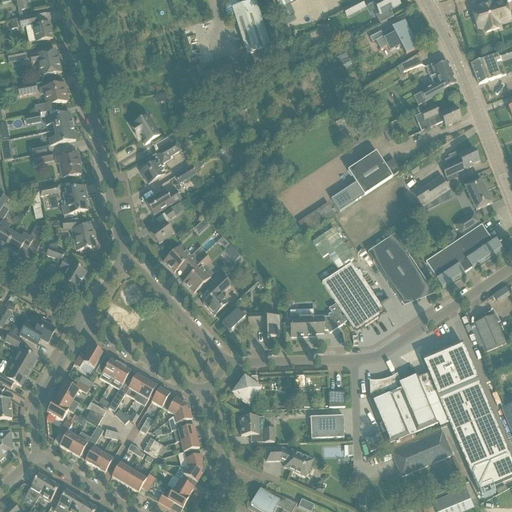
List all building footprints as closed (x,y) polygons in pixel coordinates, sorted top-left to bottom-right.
[(224,7),(224,9),(224,11),(226,17),(233,15),(243,48),(261,42),(264,50),(271,48),(255,1),(244,6),(241,0),(236,0),(229,2),(227,3),(225,5),(224,7)] [(275,0),(280,10),(285,19),(295,14),(290,5),(299,0),(275,0)] [(396,0),(379,0),(373,3),(379,15),(375,17),(380,25),(394,18),(390,11),(400,6),(396,0)] [(24,2),(16,3),(18,11),(26,10),(24,2)] [(347,18),(364,9),(360,2),(343,11),(347,18)] [(504,3),(492,7),(491,5),(478,9),(478,11),(472,13),(477,30),(484,28),(485,34),(500,29),(499,25),(510,21),(504,3)] [(36,17),(18,21),(20,29),(26,28),(32,27),(37,25),(36,17)] [(391,30),(381,35),(380,33),(369,39),(372,45),(376,43),(380,51),(387,47),(389,51),(400,45),(406,56),(418,49),(403,22),(391,29),(391,30)] [(47,25),(33,28),(35,42),(36,43),(42,42),(52,40),(49,25),(47,25)] [(480,62),(471,65),(473,73),(487,69),(486,67),(500,63),(500,64),(511,59),(511,50),(497,56),(480,62)] [(344,51),(335,55),(339,62),(347,58),(344,51)] [(6,56),(8,65),(26,61),(25,52),(6,56)] [(55,53),(45,55),(36,57),(30,58),(31,64),(37,63),(40,78),(51,76),(61,74),(59,64),(57,64),(55,53)] [(417,56),(399,67),(402,74),(421,66),(417,56)] [(327,58),(321,61),(324,65),(325,68),(328,66),(326,64),(330,62),(327,58)] [(487,69),(473,73),(478,86),(491,82),(500,79),(500,78),(504,76),(500,64),(500,63),(486,67),(487,69)] [(432,87),(417,96),(413,98),(419,108),(422,106),(443,93),(442,91),(456,86),(447,64),(435,68),(434,65),(425,69),(432,87)] [(22,88),(17,89),(19,97),(36,94),(35,86),(22,88)] [(43,106),(44,114),(55,112),(54,106),(66,103),(63,89),(64,89),(63,86),(45,89),(40,91),(41,96),(44,95),(46,105),(43,106)] [(345,104),(351,112),(363,104),(358,95),(345,104)] [(414,118),(421,133),(442,123),(444,129),(460,121),(455,110),(449,112),(448,111),(439,115),(436,108),(420,114),(421,115),(414,118)] [(53,126),(54,132),(72,129),(69,115),(44,120),(46,127),(53,126)] [(25,118),(26,126),(40,124),(39,116),(25,118)] [(161,140),(147,118),(140,123),(139,120),(129,126),(137,140),(140,138),(145,147),(151,143),(153,145),(152,146),(156,152),(169,144),(165,138),(161,140)] [(72,129),(54,132),(55,139),(49,141),(50,147),(75,142),(72,129)] [(0,149),(2,163),(12,161),(9,141),(0,142),(0,149)] [(149,168),(148,168),(140,173),(148,186),(164,177),(160,170),(163,167),(162,166),(170,161),(169,159),(181,152),(176,144),(145,162),(149,168)] [(45,146),(31,149),(32,157),(46,154),(45,146)] [(460,162),(440,171),(444,180),(473,167),(473,166),(479,163),(473,150),(457,157),(460,162)] [(33,158),(29,159),(30,165),(34,164),(35,166),(52,162),(51,154),(33,158)] [(375,154),(367,159),(347,172),(363,196),(391,177),(392,178),(400,172),(395,165),(392,164),(389,166),(388,165),(389,164),(388,164),(384,166),(375,154)] [(77,155),(68,157),(55,159),(56,166),(59,165),(62,180),(71,178),(80,176),(78,163),(79,163),(77,155)] [(196,165),(191,168),(174,179),(178,186),(200,172),(196,165)] [(421,185),(410,193),(421,210),(449,191),(440,177),(423,188),(421,185)] [(26,183),(26,184),(20,186),(21,193),(27,191),(38,189),(37,181),(26,183)] [(491,205),(480,181),(464,189),(475,212),(491,205)] [(356,185),(331,202),(338,214),(363,197),(363,196),(356,185)] [(38,190),(40,198),(60,194),(59,187),(38,190)] [(63,196),(65,207),(61,207),(63,217),(87,212),(84,197),(86,196),(84,188),(65,192),(65,196),(63,196)] [(164,192),(153,198),(144,204),(153,217),(180,200),(176,192),(166,199),(163,194),(164,193),(164,192)] [(299,222),(307,235),(335,216),(326,203),(299,222)] [(40,206),(32,208),(35,222),(43,221),(40,206)] [(2,207),(0,211),(0,218),(3,220),(9,211),(2,207)] [(159,227),(157,228),(149,234),(158,247),(173,236),(165,225),(179,215),(174,209),(171,212),(170,211),(155,221),(159,227)] [(473,215),(455,227),(461,235),(478,224),(473,215)] [(7,225),(2,222),(0,224),(0,247),(5,250),(14,236),(7,232),(8,230),(7,225)] [(78,222),(62,223),(63,231),(71,231),(76,253),(95,249),(92,236),(94,235),(92,227),(79,230),(78,222)] [(425,264),(431,273),(443,291),(464,277),(462,275),(472,269),(473,271),(501,252),(497,247),(495,246),(494,247),(481,227),(425,264)] [(333,230),(312,243),(322,259),(327,255),(331,261),(337,271),(349,263),(354,261),(347,250),(333,230)] [(14,236),(5,250),(16,257),(23,246),(28,249),(33,242),(33,241),(26,236),(21,238),(20,239),(14,236)] [(367,254),(397,299),(402,307),(403,307),(401,304),(420,292),(424,298),(430,292),(432,295),(433,295),(427,286),(394,236),(367,254)] [(28,249),(24,257),(31,261),(40,246),(33,242),(28,249)] [(180,247),(170,257),(163,264),(173,275),(181,267),(186,272),(196,262),(191,257),(190,258),(180,247)] [(230,247),(223,254),(234,266),(241,259),(230,247)] [(49,249),(48,250),(46,257),(61,262),(64,255),(57,253),(57,252),(49,249)] [(196,262),(186,272),(190,277),(182,284),(193,296),(210,279),(209,279),(213,276),(206,268),(211,263),(204,256),(196,262)] [(71,266),(63,262),(59,268),(67,273),(60,284),(75,292),(86,274),(71,265),(71,266)] [(338,273),(321,284),(336,305),(347,323),(349,325),(348,326),(349,328),(350,327),(353,331),(357,332),(360,330),(361,331),(363,330),(362,329),(379,318),(378,317),(380,316),(381,311),(379,308),(381,307),(380,305),(379,306),(374,299),(356,271),(355,272),(350,265),(338,273)] [(230,287),(222,278),(208,291),(213,296),(202,306),(213,317),(227,304),(223,300),(224,299),(225,295),(223,294),(230,287)] [(313,319),(290,320),(290,329),(290,339),(314,338),(314,335),(323,335),(323,333),(327,332),(329,335),(347,323),(336,305),(330,309),(329,309),(328,310),(331,315),(330,316),(329,315),(328,316),(313,317),(313,319)] [(3,311),(0,315),(0,329),(1,330),(10,315),(3,311)] [(486,354),(505,346),(496,325),(500,323),(492,311),(484,317),(485,320),(473,325),(486,354)] [(239,317),(236,312),(221,326),(230,334),(237,328),(240,331),(256,330),(255,315),(246,316),(243,313),(239,317)] [(272,314),(255,315),(256,330),(266,330),(266,340),(278,339),(278,319),(272,320),(272,314)] [(27,323),(22,332),(19,337),(34,346),(38,339),(47,345),(55,331),(40,322),(37,329),(27,323)] [(4,332),(0,340),(17,349),(21,342),(4,332)] [(432,360),(422,364),(427,376),(440,406),(431,409),(437,425),(438,425),(440,430),(448,426),(477,494),(511,478),(511,463),(462,347),(437,358),(437,356),(436,357),(437,358),(433,360),(432,358),(431,359),(432,360)] [(80,355),(73,367),(89,377),(90,376),(95,379),(98,375),(95,374),(92,372),(96,365),(101,356),(98,355),(99,354),(92,349),(86,358),(80,355)] [(11,360),(9,363),(30,375),(31,373),(30,372),(37,361),(28,356),(21,352),(15,362),(11,360)] [(98,375),(101,377),(99,380),(109,386),(112,381),(120,367),(110,361),(103,373),(97,370),(95,374),(98,375)] [(0,375),(0,384),(10,391),(14,384),(21,388),(27,377),(28,378),(30,375),(9,363),(7,367),(11,369),(5,379),(0,375)] [(112,381),(109,386),(118,392),(121,389),(127,392),(128,391),(127,390),(129,388),(123,385),(130,373),(120,367),(112,381)] [(370,400),(368,401),(387,446),(391,444),(393,449),(416,440),(414,435),(422,431),(437,425),(431,409),(419,380),(416,374),(399,381),(396,376),(397,376),(397,375),(393,378),(389,380),(385,381),(381,382),(377,383),(373,383),(368,382),(368,383),(369,383),(370,400)] [(293,375),(293,390),(305,390),(304,375),(293,375)] [(127,392),(125,396),(134,402),(137,396),(146,383),(136,377),(129,388),(127,390),(128,391),(127,392)] [(232,395),(240,401),(248,407),(255,397),(257,394),(257,391),(256,388),(254,386),(255,384),(257,384),(257,378),(251,378),(248,382),(244,379),(239,386),(240,387),(239,389),(237,388),(232,395)] [(146,383),(137,396),(148,402),(156,388),(146,383)] [(64,384),(59,394),(72,402),(78,392),(86,397),(89,391),(86,389),(77,384),(74,390),(64,384)] [(0,387),(0,423),(1,422),(11,421),(9,401),(0,401),(0,397),(4,390),(0,387)] [(151,404),(159,409),(161,410),(163,406),(169,396),(159,390),(151,404)] [(119,406),(125,396),(118,392),(108,409),(115,413),(119,406)] [(59,394),(53,404),(67,412),(72,402),(59,394)] [(328,394),(328,406),(328,409),(344,409),(344,405),(344,394),(328,394)] [(499,397),(504,408),(511,404),(511,397),(506,400),(504,395),(499,397)] [(163,406),(161,410),(167,413),(167,414),(174,418),(187,408),(185,406),(175,400),(169,409),(163,406)] [(50,406),(46,414),(62,423),(68,412),(67,412),(53,404),(51,407),(50,406)] [(102,419),(106,413),(90,404),(87,411),(90,412),(102,419)] [(511,404),(504,408),(501,410),(511,435),(511,404)] [(187,408),(174,418),(168,422),(170,427),(176,426),(178,432),(182,431),(180,425),(191,422),(188,411),(187,408)] [(99,425),(102,419),(90,412),(84,422),(96,429),(99,425)] [(119,412),(114,417),(124,427),(129,422),(119,412)] [(263,418),(250,419),(240,419),(240,437),(263,437),(263,444),(274,444),(273,430),(263,431),(263,418)] [(311,441),(343,440),(343,418),(310,419),(311,441)] [(147,420),(141,429),(139,433),(145,437),(153,423),(147,420)] [(66,423),(64,427),(58,435),(64,439),(67,434),(72,427),(66,423)] [(182,431),(178,432),(177,432),(180,443),(196,439),(193,428),(182,431)] [(106,432),(104,439),(117,442),(119,436),(106,432)] [(451,457),(441,433),(391,455),(401,479),(451,457)] [(0,462),(1,462),(2,461),(3,460),(3,459),(4,458),(4,457),(9,452),(9,448),(11,445),(10,434),(0,434),(0,462)] [(67,434),(64,439),(59,448),(69,454),(77,440),(67,434)] [(80,434),(77,440),(69,454),(79,460),(86,448),(87,446),(88,444),(94,448),(96,444),(80,434)] [(196,439),(180,443),(183,454),(188,453),(199,451),(196,439)] [(150,441),(147,447),(159,454),(163,448),(150,441)] [(87,446),(86,448),(92,451),(84,463),(94,469),(103,455),(93,450),(94,448),(88,444),(87,446)] [(127,452),(132,455),(136,450),(130,446),(127,452)] [(159,454),(147,447),(143,453),(155,460),(159,454)] [(281,450),(275,450),(265,450),(266,463),(280,463),(280,462),(286,464),(283,469),(305,479),(309,470),(312,462),(291,453),(290,454),(281,450)] [(188,453),(183,454),(177,456),(180,468),(187,469),(203,471),(203,468),(200,457),(189,460),(188,453)] [(103,455),(94,469),(104,475),(113,461),(103,455)] [(111,479),(120,484),(128,470),(119,465),(111,479)] [(183,476),(180,482),(183,484),(187,479),(196,484),(202,475),(203,471),(187,469),(183,476)] [(128,470),(120,484),(129,490),(137,476),(128,470)] [(137,476),(129,490),(138,495),(140,491),(146,494),(154,480),(148,477),(146,481),(137,476)] [(25,498),(35,504),(39,498),(48,483),(38,477),(25,498)] [(179,482),(174,492),(187,500),(193,490),(183,484),(180,482),(179,482)] [(48,483),(39,498),(49,504),(58,489),(48,483)] [(435,511),(443,511),(470,501),(465,490),(432,504),(435,511)] [(161,498),(157,504),(170,511),(173,505),(182,511),(186,503),(187,500),(174,492),(173,491),(167,501),(161,498)] [(247,510),(248,510),(250,511),(272,511),(275,507),(282,511),(281,511),(292,511),(296,506),(264,491),(259,501),(255,499),(253,504),(252,503),(251,503),(250,502),(249,503),(248,503),(247,503),(246,504),(246,505),(246,506),(246,507),(246,508),(246,509),(247,510)] [(65,493),(60,501),(53,511),(67,511),(76,499),(74,498),(75,496),(70,493),(69,495),(65,493)] [(67,511),(81,511),(86,505),(76,499),(67,511)] [(301,501),(297,508),(305,511),(311,511),(314,507),(301,501)]
